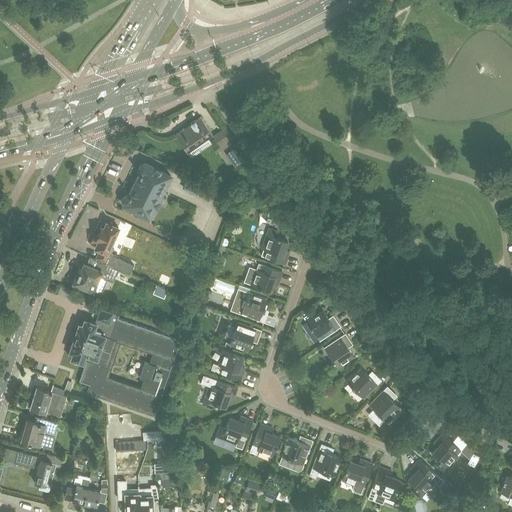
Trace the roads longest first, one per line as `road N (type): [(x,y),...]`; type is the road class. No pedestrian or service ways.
road 1 (residential): [(438,404),(390,448),(275,401),(267,371),(303,271),(319,255)]
road 2 (primary): [(0,392),(52,242),(112,117)]
road 3 (primary): [(112,117),(256,61),(372,0)]
road 4 (primary): [(333,0),(130,81)]
road 5 (residential): [(319,255),(381,345),(438,404)]
road 6 (primary): [(323,0),(210,30),(185,24),(173,4)]
